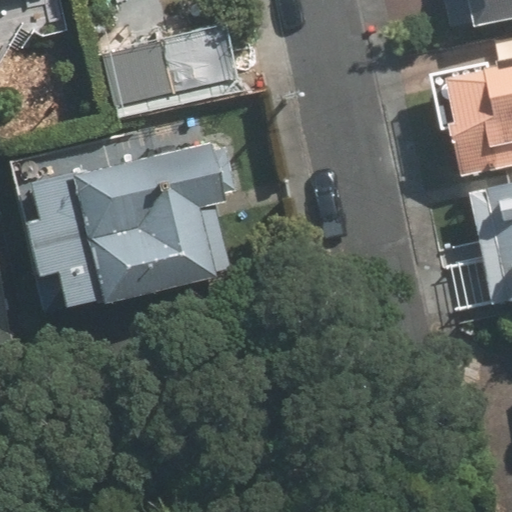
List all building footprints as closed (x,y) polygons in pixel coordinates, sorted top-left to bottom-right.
[(473,13),(476,31),(511,23),(511,0),(481,0),(483,11),(473,13)] [(211,21),(82,49),(93,104),(223,76),(211,21)] [(438,71),(462,185),(511,174),(511,34),(489,39),(493,59),(438,71)] [(67,316),(226,275),(208,202),(236,195),(225,151),(123,178),(113,141),(4,169),(33,279),(56,273),(67,316)] [(511,302),(511,182),(492,187),(474,190),(498,306),(511,302)]
